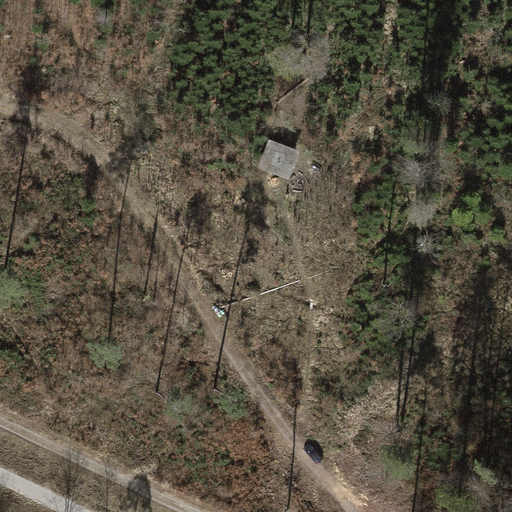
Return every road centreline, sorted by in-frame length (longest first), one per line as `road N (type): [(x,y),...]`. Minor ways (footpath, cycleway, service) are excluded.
road 1 (track): [(0,106),(68,133),(105,162),(196,301),(356,511)]
road 2 (track): [(234,511),(0,399)]
